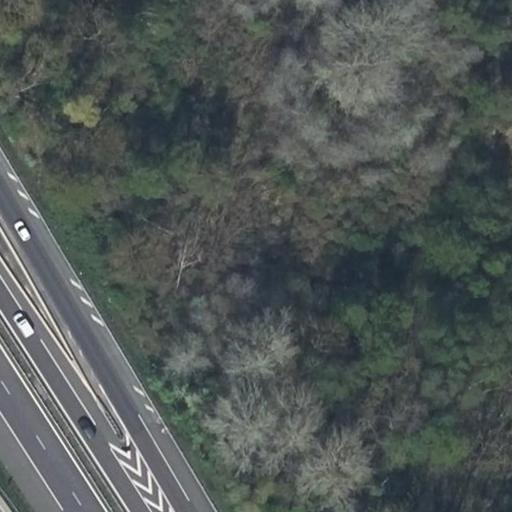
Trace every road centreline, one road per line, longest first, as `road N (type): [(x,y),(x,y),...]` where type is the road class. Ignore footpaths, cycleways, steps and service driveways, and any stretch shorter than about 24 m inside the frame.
road 1 (motorway): [(186,511),(0,196)]
road 2 (motorway): [(140,511),(0,292)]
road 3 (motorway): [(0,385),(82,511)]
